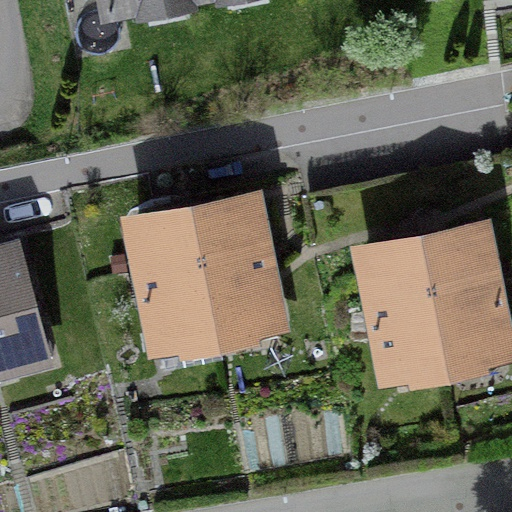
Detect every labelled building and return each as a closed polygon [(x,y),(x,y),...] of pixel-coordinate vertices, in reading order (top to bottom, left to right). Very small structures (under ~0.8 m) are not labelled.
[(261,244),(252,202),(193,214),(216,327),(275,316),(267,276),(272,273),(267,247),(261,244)] [(149,299),(157,339),(216,327),(193,214),(134,225),(143,268),(138,272),(143,297),(149,299)] [(482,231),(423,243),(445,356),(504,344),(497,305),(501,302),(496,275),(490,273),(482,231)] [(386,368),(445,356),(423,243),(364,255),(372,297),(368,300),(373,326),(378,328),(386,368)] [(0,368),(45,356),(15,244),(0,248),(0,368)]
